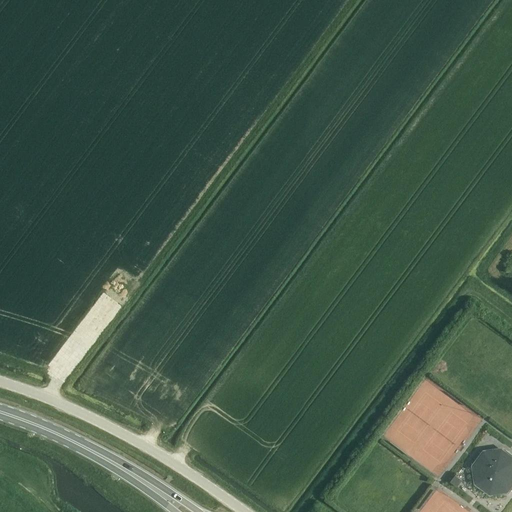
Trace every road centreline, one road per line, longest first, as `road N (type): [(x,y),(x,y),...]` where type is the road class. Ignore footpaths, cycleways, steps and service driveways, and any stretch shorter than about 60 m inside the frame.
road 1 (unclassified): [(242,511),(122,435),(0,382)]
road 2 (primary): [(151,487),(0,413)]
